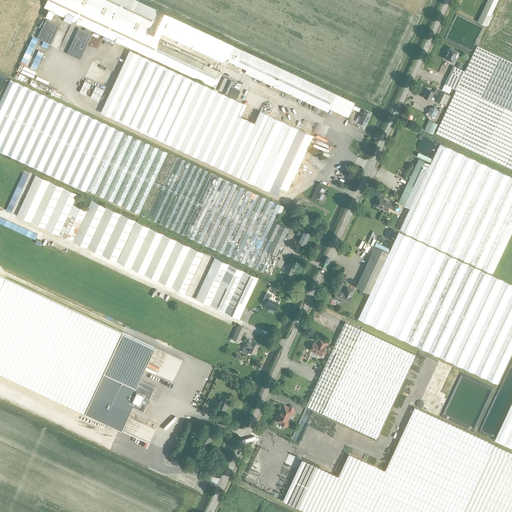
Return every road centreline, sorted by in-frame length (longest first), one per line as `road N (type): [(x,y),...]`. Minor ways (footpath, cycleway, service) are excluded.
road 1 (tertiary): [(210,511),(448,0)]
road 2 (unknown): [(42,232),(289,344)]
